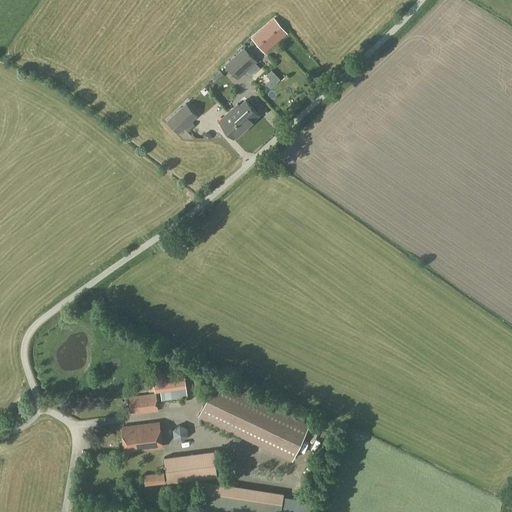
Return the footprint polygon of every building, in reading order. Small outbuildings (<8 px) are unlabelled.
[(252,38),(264,52),(287,32),(275,18),(252,38)] [(226,64),(238,77),(256,60),(244,47),(226,64)] [(218,80),(224,74),(221,71),(215,76),(218,80)] [(228,112),(244,129),(259,115),(246,100),(235,110),(233,108),(228,112)] [(186,103),(168,120),(179,132),(197,115),(186,103)] [(234,138),(244,129),(228,112),(218,121),(234,138)] [(187,128),(190,131),(196,126),(193,122),(187,128)] [(186,387),(184,375),(153,379),(155,390),(155,392),(161,391),(186,387)] [(199,414),(244,435),(293,458),(310,421),(261,399),(215,378),(199,414)] [(162,400),(187,396),(186,387),(161,391),(162,400)] [(130,397),(132,414),(158,411),(156,394),(130,397)] [(122,426),(125,451),(163,447),(159,422),(122,426)] [(189,436),(187,427),(180,424),(173,429),(174,438),(182,441),(189,436)] [(168,482),(200,477),(217,476),(214,450),(197,452),(164,456),(168,482)] [(145,486),(166,483),(164,472),(143,475),(145,486)] [(213,511),(281,511),(285,492),(205,480),(201,510),(213,511)]
